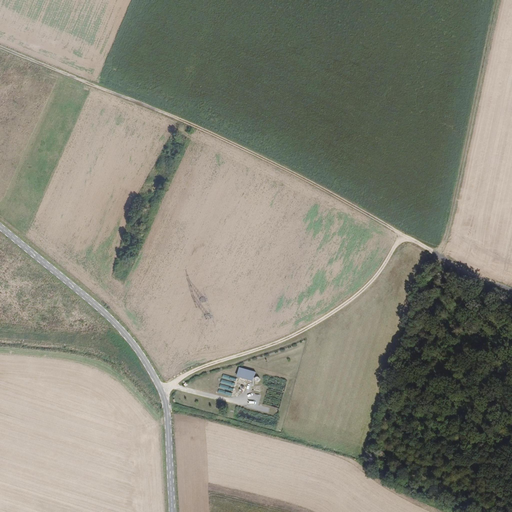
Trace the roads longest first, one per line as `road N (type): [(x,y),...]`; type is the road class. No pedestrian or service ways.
road 1 (track): [(0,46),(304,180),(401,236)]
road 2 (tertiary): [(168,511),(167,410),(157,384),(108,316),(0,223)]
road 3 (track): [(401,236),(347,303),(307,329),(182,377),(162,394)]
road 4 (track): [(496,0),(439,256)]
